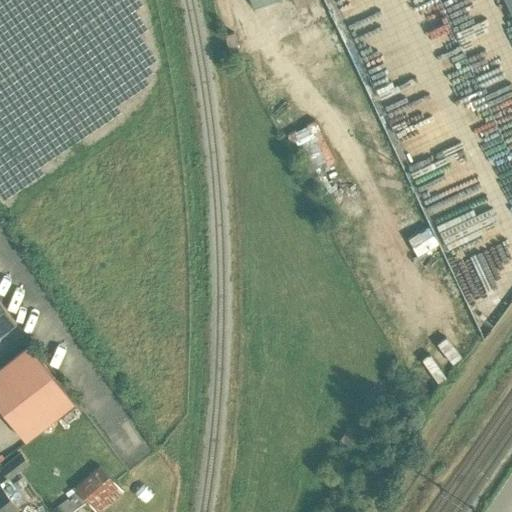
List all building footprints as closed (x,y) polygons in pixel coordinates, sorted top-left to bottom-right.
[(306,29),(312,53),(324,50),(317,26),(306,29)] [(261,72),(269,69),(260,44),(252,47),(261,72)] [(257,90),(272,82),(268,74),(253,81),(257,90)] [(310,114),(286,125),(306,168),(326,159),(316,138),(320,136),(310,114)] [(353,234),(362,218),(349,210),(340,226),(353,234)] [(443,275),(443,264),(418,263),(417,274),(443,275)] [(0,333),(14,322),(0,303),(0,333)] [(0,365),(0,407),(24,439),(73,401),(28,344),(0,365)] [(404,375),(417,393),(443,375),(429,357),(404,375)] [(19,452),(1,466),(8,476),(27,461),(19,452)] [(99,464),(74,486),(97,511),(123,488),(99,464)] [(0,511),(10,511),(17,507),(0,485),(0,511)] [(77,490),(54,506),(58,511),(70,511),(85,501),(77,490)]
